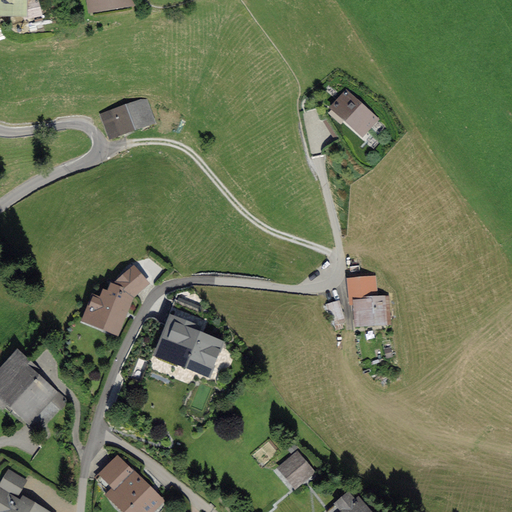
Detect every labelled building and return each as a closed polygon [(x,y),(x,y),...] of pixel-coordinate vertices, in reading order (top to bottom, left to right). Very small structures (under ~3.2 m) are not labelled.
[(25,18),(41,14),(37,0),(33,0),(30,1),(29,0),(0,0),(0,16),(4,16),(4,12),(23,12),(25,18)] [(129,3),(128,0),(90,0),(92,9),(129,3)] [(376,118),(346,92),(333,106),(363,133),(376,118)] [(153,120),(146,101),(102,117),(106,127),(104,128),(106,133),(108,132),(110,139),(122,134),(121,131),(153,120)] [(112,288),(109,296),(105,294),(102,302),(95,299),(87,319),(116,330),(130,295),(144,282),(133,270),(112,288)] [(351,280),(349,280),(350,296),(353,295),(356,323),(390,321),(389,297),(377,297),(374,274),(350,276),(351,280)] [(338,303),(327,306),(331,320),(342,317),(338,303)] [(198,330),(172,320),(157,359),(177,367),(180,360),(209,372),(219,347),(195,337),(198,330)] [(46,400),(47,401),(52,395),(24,369),(29,364),(18,353),(0,372),(0,403),(1,405),(7,399),(29,419),(46,400)] [(296,457),(282,468),(296,485),(310,473),(296,457)] [(149,490),(118,459),(97,480),(128,511),(148,511),(158,502),(147,491),(149,490)] [(1,487),(15,495),(24,481),(10,473),(1,487)] [(1,491),(0,492),(0,511),(39,511),(24,503),(21,507),(12,501),(14,499),(1,491)] [(365,511),(357,503),(356,505),(347,495),(327,511),(365,511)]
